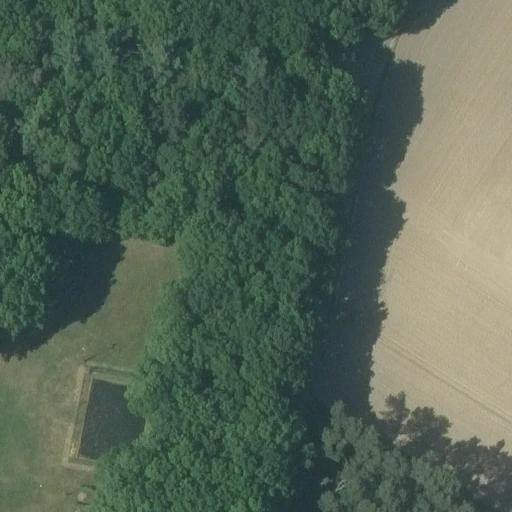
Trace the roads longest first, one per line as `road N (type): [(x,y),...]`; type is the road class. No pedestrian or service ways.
road 1 (unclassified): [(273,511),(374,51)]
road 2 (unclassified): [(374,51),(296,69),(206,69),(0,22)]
